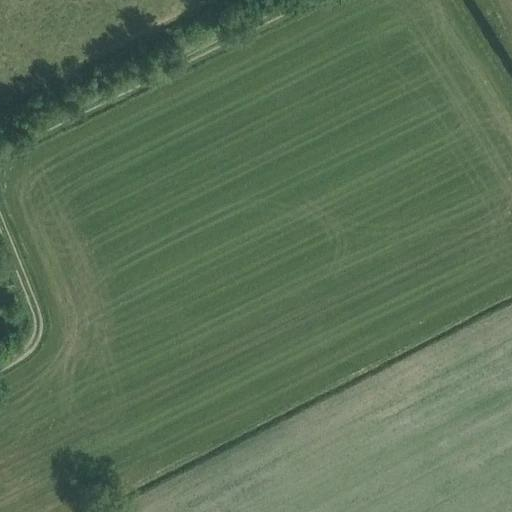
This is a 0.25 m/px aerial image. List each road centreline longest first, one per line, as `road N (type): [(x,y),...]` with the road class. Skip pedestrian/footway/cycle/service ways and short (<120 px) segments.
road 1 (track): [(312,0),(0,155)]
road 2 (track): [(0,366),(37,335),(0,212)]
